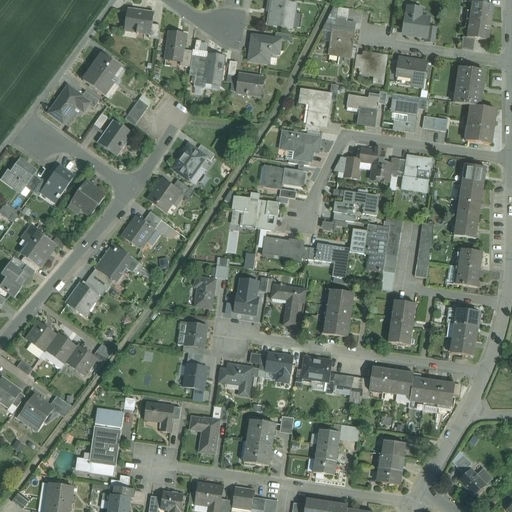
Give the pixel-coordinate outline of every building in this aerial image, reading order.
[(278,1),(271,0),(271,1),(268,22),(282,24),(281,28),(293,30),(297,4),(278,1)] [(481,4),(472,2),(472,3),(470,20),(492,23),(494,6),(481,4)] [(325,25),(346,28),(347,22),(335,20),(336,14),(337,8),(334,8),(325,25)] [(422,10),(408,8),(407,16),(406,16),(403,33),(407,33),(406,36),(426,39),(427,39),(428,28),(429,19),(420,18),(422,10)] [(153,15),(126,11),(126,12),(130,13),(130,16),(129,16),(127,30),(137,31),(137,35),(138,35),(139,31),(150,33),(152,25),(153,15)] [(492,23),(470,20),(467,38),(475,39),(489,41),(492,23)] [(160,26),(152,25),(150,33),(149,39),(158,40),(160,26)] [(346,28),(325,25),(322,31),(327,32),(333,33),(330,53),(350,56),(351,48),(349,47),(349,44),(352,44),(354,29),(346,28)] [(437,29),(428,28),(427,39),(426,39),(426,42),(435,43),(437,29)] [(180,37),(170,35),(171,33),(169,33),(166,58),(181,60),(182,60),(183,50),(185,35),(181,34),(180,37)] [(292,36),(276,33),(275,39),(280,40),(280,41),(292,43),(292,36)] [(275,39),(252,36),(248,62),(269,65),(271,50),(278,51),(280,41),(280,40),(275,39)] [(475,39),(467,38),(463,37),(461,49),(473,51),(475,39)] [(193,52),(183,50),(182,60),(181,60),(180,66),(191,68),(192,56),(193,56),(193,52)] [(119,66),(102,54),(93,68),(109,80),(119,66)] [(386,57),(364,54),(363,58),(361,70),(360,77),(376,79),(376,84),(382,85),(386,57)] [(193,56),(192,56),(191,68),(189,76),(196,77),(197,69),(206,70),(208,58),(193,56)] [(224,59),(208,57),(208,58),(206,70),(207,70),(205,82),(221,84),(224,59)] [(363,58),(356,57),(354,69),(361,70),(363,58)] [(426,63),(399,59),(399,63),(397,75),(396,84),(411,86),(411,87),(422,88),(426,63)] [(237,63),(230,62),(228,76),(235,77),(237,63)] [(399,63),(392,62),(390,74),(397,75),(399,63)] [(460,86),(482,89),(484,71),(460,67),(459,71),(462,71),(460,86)] [(109,80),(93,68),(83,81),(104,97),(114,84),(109,80)] [(264,79),(240,76),(237,93),(238,93),(238,92),(245,93),(245,96),(248,96),(248,94),(261,96),(264,79)] [(221,84),(205,82),(204,89),(220,91),(221,84)] [(119,87),(114,84),(104,97),(110,100),(119,87)] [(482,89),(460,86),(458,100),(455,100),(455,103),(472,106),(472,105),(479,106),(482,89)] [(68,87),(53,108),(66,117),(71,110),(72,111),(75,107),(84,113),(89,106),(90,104),(82,98),(83,97),(68,87)] [(99,102),(86,92),(83,97),(82,98),(90,104),(89,106),(94,109),(99,102)] [(331,96),(301,92),(300,102),(313,104),(310,125),(320,127),(326,127),(331,96)] [(387,93),(380,92),(379,98),(380,98),(379,105),(385,106),(387,93)] [(144,104),(149,107),(152,103),(142,96),(139,100),(144,104)] [(379,98),(369,97),(369,99),(348,96),(347,107),(359,109),(357,124),(373,126),(374,120),(376,121),(379,105),(380,98),(379,98)] [(427,99),(419,98),(418,105),(419,105),(418,111),(425,112),(427,99)] [(144,104),(139,100),(135,105),(145,112),(149,107),(144,104)] [(418,105),(393,101),(391,111),(405,113),(405,116),(408,117),(407,124),(394,122),(393,131),(415,134),(418,111),(419,105),(418,105)] [(145,112),(135,105),(132,110),(142,117),(145,112)] [(479,106),(472,105),(472,106),(469,123),(493,127),(496,109),(479,106)] [(66,117),(53,108),(49,114),(63,125),(68,118),(66,117)] [(142,117),(132,110),(128,115),(138,122),(142,117)] [(108,119),(102,115),(94,126),(100,130),(108,119)] [(138,122),(128,115),(125,120),(135,127),(138,122)] [(493,127),(469,123),(466,141),(490,144),(493,127)] [(114,124),(110,129),(109,128),(105,133),(107,134),(100,143),(122,158),(117,154),(121,149),(123,151),(125,148),(124,148),(125,146),(124,145),(129,137),(131,135),(114,124)] [(310,125),(306,125),(305,131),(319,133),(320,127),(310,125)] [(319,133),(305,131),(304,137),(318,140),(319,133)] [(304,137),(284,134),(282,148),(297,150),(295,159),(310,162),(312,152),(318,152),(320,140),(318,140),(304,137)] [(189,145),(172,169),(189,182),(206,158),(197,151),(189,145)] [(215,156),(201,146),(197,151),(206,158),(210,162),(215,156)] [(385,154),(358,150),(358,151),(362,152),(360,160),(373,162),(371,181),(389,183),(391,171),(391,165),(383,164),(385,154)] [(431,160),(408,156),(405,177),(403,177),(402,187),(420,189),(419,192),(426,193),(428,180),(418,179),(419,170),(420,170),(420,169),(430,170),(431,160)] [(357,160),(347,158),(344,178),(359,180),(360,172),(355,171),(357,160)] [(400,160),(392,159),(391,165),(391,171),(398,172),(400,160)] [(37,171),(20,160),(11,173),(8,171),(1,180),(13,189),(18,183),(26,187),(34,175),(37,171)] [(486,168),(464,164),(462,183),(484,185),(486,168)] [(304,172),(285,169),(285,170),(281,170),(281,169),(267,166),(263,188),(277,191),(278,185),(301,188),(304,172)] [(47,185),(41,193),(42,193),(49,198),(51,195),(58,200),(75,177),(60,167),(47,185)] [(42,181),(34,175),(26,187),(33,193),(42,181)] [(42,181),(33,193),(39,198),(42,193),(41,193),(47,185),(42,181)] [(86,181),(70,204),(68,207),(77,214),(80,210),(90,217),(89,218),(90,218),(106,196),(105,195),(105,196),(92,187),(93,186),(86,181)] [(189,189),(178,181),(172,189),(179,193),(178,194),(183,197),(189,189)] [(162,182),(149,200),(166,211),(178,194),(179,193),(172,189),(162,182)] [(484,185),(462,183),(459,200),(481,203),(484,185)] [(297,193),(281,190),(280,198),(296,200),(297,193)] [(358,194),(344,191),(342,203),(335,202),(333,213),(348,215),(352,216),(354,202),(364,203),(363,214),(374,216),(377,196),(358,193),(358,194)] [(280,204),(268,202),(259,201),(259,204),(250,202),(250,199),(238,197),(236,212),(243,213),(243,216),(242,216),(240,227),(242,227),(242,223),(256,225),(256,223),(268,225),(269,217),(278,218),(278,217),(280,205),(280,204)] [(459,200),(457,200),(454,218),(457,218),(478,221),(481,203),(459,200)] [(14,214),(4,207),(0,212),(0,214),(10,221),(14,214)] [(162,221),(150,213),(144,223),(155,231),(162,221)] [(348,215),(334,213),(333,220),(347,222),(348,215)] [(144,223),(137,218),(123,237),(141,250),(155,231),(144,223)] [(478,221),(457,218),(454,236),(476,239),(478,221)] [(324,231),(335,230),(335,222),(323,223),(324,231)] [(268,225),(256,223),(256,225),(255,229),(271,232),(272,226),(268,225)] [(390,228),(378,227),(377,233),(389,235),(389,231),(390,228)] [(56,246),(31,228),(24,237),(34,244),(25,256),(22,255),(22,256),(24,257),(38,267),(40,269),(56,246)] [(389,235),(377,233),(377,235),(371,234),(372,234),(368,233),(368,232),(353,230),(350,249),(350,253),(365,255),(366,249),(374,250),(372,268),(383,270),(386,255),(386,254),(378,253),(380,241),(388,243),(388,237),(389,235)] [(290,242),(266,239),(264,252),(288,255),(287,260),(301,262),(301,259),(303,247),(303,242),(290,240),(290,242)] [(350,249),(318,244),(317,249),(315,261),(338,264),(336,277),(346,279),(350,253),(350,249)] [(113,245),(96,270),(113,282),(114,282),(124,268),(132,274),(139,264),(113,245)] [(310,248),(303,247),(301,259),(308,260),(310,248)] [(317,249),(310,248),(308,260),(315,261),(317,249)] [(483,253),(461,250),(458,268),(480,271),(483,253)] [(246,253),(245,269),(254,270),(256,254),(246,253)] [(38,267),(24,257),(21,262),(26,266),(35,272),(38,267)] [(10,263),(5,271),(9,274),(0,286),(0,287),(15,298),(26,282),(27,282),(20,277),(23,273),(24,272),(23,272),(10,263)] [(35,272),(26,266),(23,272),(24,272),(23,273),(31,279),(35,273),(35,272)] [(428,268),(417,266),(415,277),(427,279),(428,268)] [(229,268),(217,267),(215,279),(227,281),(229,268)] [(458,268),(451,267),(449,281),(447,281),(447,284),(453,285),(454,282),(456,282),(458,268)] [(480,271),(458,268),(456,282),(454,282),(453,285),(477,288),(480,271)] [(113,282),(96,270),(92,275),(109,287),(113,282)] [(31,279),(23,273),(20,277),(27,282),(26,282),(28,284),(31,279)] [(109,287),(92,275),(85,284),(95,291),(98,287),(106,292),(110,287),(109,287)] [(216,281),(195,277),(193,288),(197,289),(194,307),(211,310),(216,281)] [(268,279),(261,278),(258,298),(258,299),(259,293),(266,294),(268,279)] [(83,282),(67,305),(84,317),(98,297),(82,285),(84,282),(83,282)] [(307,290),(273,285),(271,299),(287,301),(283,326),(294,328),(298,303),(304,304),(307,290)] [(353,294),(332,291),(329,307),(351,310),(353,294)] [(258,298),(239,296),(236,313),(256,316),(258,299),(258,298)] [(416,305),(395,301),(388,343),(410,346),(416,305)] [(351,310),(329,307),(327,320),(349,323),(351,310)] [(479,312),(449,308),(447,324),(455,325),(477,328),(478,320),(479,313),(479,312)] [(349,323),(327,320),(325,335),(346,338),(349,323)] [(57,336),(38,323),(26,340),(45,353),(46,352),(57,336)] [(208,327),(187,324),(185,334),(180,333),(178,346),(184,346),(184,347),(204,349),(208,327)] [(477,328),(455,325),(453,339),(475,342),(477,328)] [(77,348),(58,334),(57,336),(46,352),(65,365),(66,363),(77,348)] [(453,339),(451,353),(473,356),(472,355),(474,347),(475,342),(453,339)] [(113,353),(102,345),(98,351),(109,359),(113,353)] [(97,360),(79,346),(77,348),(66,363),(85,377),(97,360)] [(204,349),(184,347),(183,353),(189,353),(204,356),(205,349),(204,349)] [(204,356),(189,353),(187,365),(203,367),(204,356)] [(261,356),(251,354),(250,364),(259,365),(261,357),(261,356)] [(293,358),(268,354),(267,358),(265,373),(276,374),(275,383),(289,385),(293,358)] [(267,358),(261,357),(259,365),(258,378),(264,379),(265,373),(267,358)] [(331,362),(305,358),(303,371),(302,379),(327,383),(328,383),(329,374),(331,362)] [(33,370),(22,362),(17,368),(28,376),(33,370)] [(203,367),(187,365),(184,388),(204,391),(208,368),(203,367)] [(253,369),(228,365),(227,370),(228,371),(226,384),(240,386),(239,396),(249,398),(253,369)] [(386,370),(372,368),(369,392),(383,394),(386,370)] [(227,370),(221,369),(219,383),(226,384),(228,371),(227,370)] [(303,371),(297,370),(295,388),(301,389),(302,379),(303,371)] [(400,372),(386,370),(383,394),(396,396),(397,396),(400,372)] [(414,374),(400,372),(397,396),(410,398),(413,379),(414,374)] [(335,375),(329,374),(328,383),(327,383),(327,386),(333,387),(335,375)] [(427,381),(413,379),(410,398),(410,402),(423,404),(427,381)] [(14,388),(3,380),(0,384),(0,401),(0,402),(1,401),(8,406),(10,404),(18,392),(19,391),(18,391),(16,393),(12,390),(14,388)] [(441,383),(427,381),(423,404),(437,406),(441,383)] [(455,385),(441,383),(437,406),(451,408),(455,385)] [(18,392),(10,404),(17,409),(25,397),(18,392)] [(34,395),(20,415),(40,429),(53,411),(53,410),(49,407),(41,402),(42,401),(34,395)] [(67,404),(57,397),(53,403),(63,410),(67,404)] [(135,411),(136,401),(126,399),(124,409),(135,411)] [(63,410),(53,403),(49,407),(53,410),(53,411),(59,415),(63,410)] [(175,408),(146,404),(144,420),(162,423),(161,433),(171,434),(173,420),(175,408)] [(181,409),(175,408),(173,420),(180,421),(181,409)] [(220,422),(222,409),(215,408),(213,421),(220,422)] [(222,409),(220,422),(220,423),(226,424),(229,410),(222,409)] [(106,413),(98,412),(98,410),(97,410),(94,428),(121,431),(124,414),(106,411),(106,413)] [(213,421),(205,420),(192,418),(191,429),(202,430),(199,453),(216,455),(220,423),(220,422),(213,421)] [(294,419),(282,418),(280,431),(292,433),(294,419)] [(275,425),(250,421),(247,443),(272,446),(275,425)] [(350,428),(344,427),(342,438),(349,439),(350,428)] [(121,431),(94,428),(90,455),(89,464),(115,468),(116,468),(121,431)] [(359,429),(350,428),(349,439),(348,440),(357,441),(359,429)] [(340,434),(319,431),(317,446),(319,446),(338,449),(340,434)] [(411,436),(411,444),(422,445),(423,438),(411,436)] [(405,445),(384,442),(382,456),(403,459),(405,445)] [(272,446),(247,443),(244,463),(269,467),(272,446)] [(338,449),(319,446),(317,460),(336,463),(338,449)] [(90,455),(84,454),(84,460),(79,459),(77,470),(88,472),(89,464),(90,455)] [(382,456),(379,455),(377,469),(401,473),(403,459),(382,456)] [(463,456),(454,465),(462,474),(472,465),(463,456)] [(317,460),(315,460),(313,474),(334,477),(336,463),(317,460)] [(115,468),(89,464),(88,472),(88,473),(114,477),(115,468)] [(401,473),(377,469),(375,483),(399,486),(401,473)] [(486,486),(471,470),(459,481),(474,498),(486,486)] [(130,478),(120,476),(120,482),(111,481),(111,487),(114,488),(128,490),(130,478)] [(73,488),(49,484),(47,500),(71,503),(73,488)] [(223,488),(198,484),(197,494),(195,503),(196,504),(210,506),(209,511),(219,511),(221,500),(223,488)] [(128,490),(114,488),(113,496),(130,499),(132,499),(134,491),(128,490)] [(254,492),(235,489),(232,507),(251,510),(253,498),(254,492)] [(24,497),(19,492),(11,502),(17,506),(24,497)] [(181,511),(183,496),(163,493),(162,499),(160,510),(170,511),(169,511),(181,511)] [(197,494),(190,493),(188,505),(196,506),(196,504),(195,503),(197,494)] [(130,499),(113,496),(111,496),(109,510),(121,511),(128,511),(130,499)] [(24,497),(17,506),(23,511),(30,501),(24,497)] [(162,499),(151,497),(148,511),(157,511),(158,510),(160,510),(162,499)] [(266,500),(253,498),(251,510),(263,511),(264,511),(265,506),(266,500)] [(69,511),(71,503),(47,500),(45,511),(69,511)] [(225,511),(227,501),(221,500),(219,511),(225,511)] [(348,506),(306,500),(304,511),(346,511),(347,510),(348,506)]
